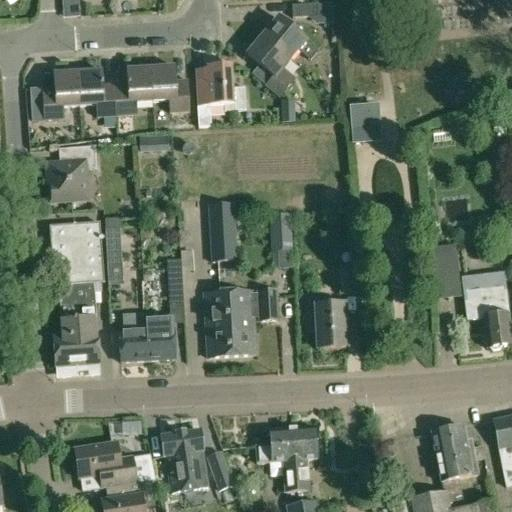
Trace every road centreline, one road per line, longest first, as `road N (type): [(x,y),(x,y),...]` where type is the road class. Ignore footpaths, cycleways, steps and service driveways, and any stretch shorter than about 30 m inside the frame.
road 1 (tertiary): [(28,402),(377,389),(511,375)]
road 2 (residential): [(28,402),(4,42)]
road 3 (residential): [(50,39),(204,29),(202,0)]
